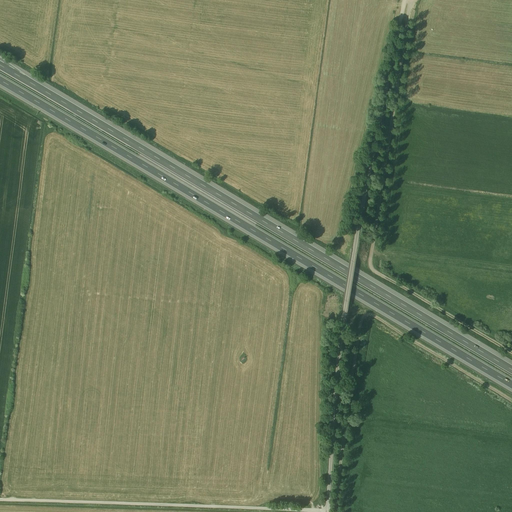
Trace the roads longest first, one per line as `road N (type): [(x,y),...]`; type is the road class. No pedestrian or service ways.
road 1 (motorway): [(0,79),(511,384)]
road 2 (motorway): [(511,366),(0,64)]
road 3 (unclassified): [(328,508),(353,254),(406,0)]
road 4 (track): [(412,0),(370,264),(511,350)]
road 5 (track): [(336,511),(367,315),(511,397)]
road 6 (unclassified): [(0,497),(328,508)]
